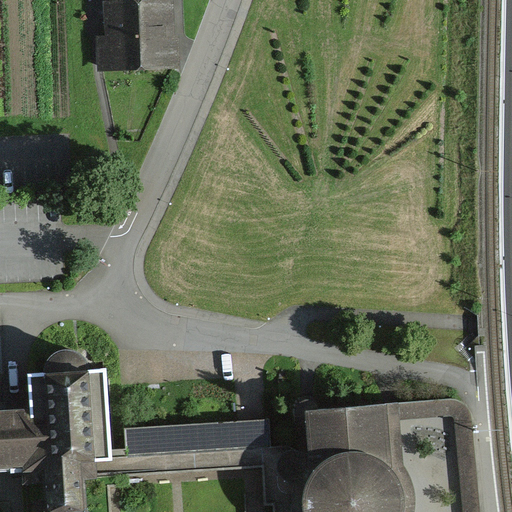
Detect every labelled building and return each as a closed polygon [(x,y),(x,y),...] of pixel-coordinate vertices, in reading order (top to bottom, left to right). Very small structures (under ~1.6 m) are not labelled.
[(168,5),(107,6),(108,74),(169,74),(168,5)] [(107,353),(89,354),(86,346),(80,339),(72,336),(63,336),(55,340),(50,347),(48,356),(30,357),(33,401),(0,403),(0,463),(25,461),(26,479),(46,477),(47,496),(86,494),(85,474),(83,446),(112,444),(107,353)] [(454,393),(387,399),(387,409),(456,406),(459,411),(470,511),(479,511),(469,408),(464,399),(454,393)] [(413,511),(414,509),(414,495),(410,477),(402,461),(391,453),(387,409),(387,399),(316,404),(313,398),(307,395),(300,396),(296,402),(296,409),(300,414),(302,447),(292,446),(282,450),(277,459),(278,470),(285,478),(295,481),(292,494),(293,511),(413,511)] [(112,444),(83,446),(85,474),(270,463),(267,418),(126,426),(127,443),(112,444)] [(47,511),(92,511),(86,494),(47,496),(47,511)]
